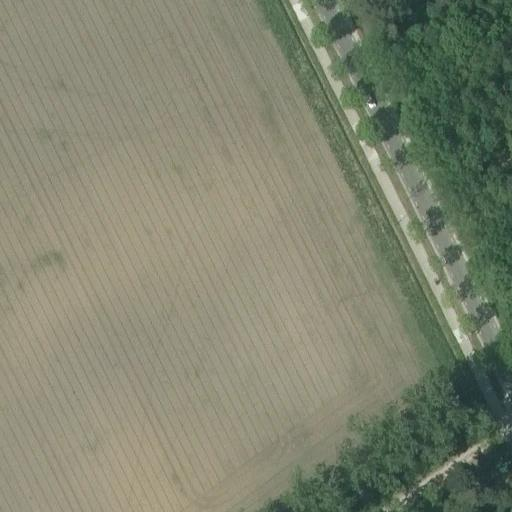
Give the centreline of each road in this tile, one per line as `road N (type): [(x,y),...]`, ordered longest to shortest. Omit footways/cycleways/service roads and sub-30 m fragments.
road 1 (tertiary): [(511,378),(325,0)]
road 2 (track): [(505,427),(388,511)]
